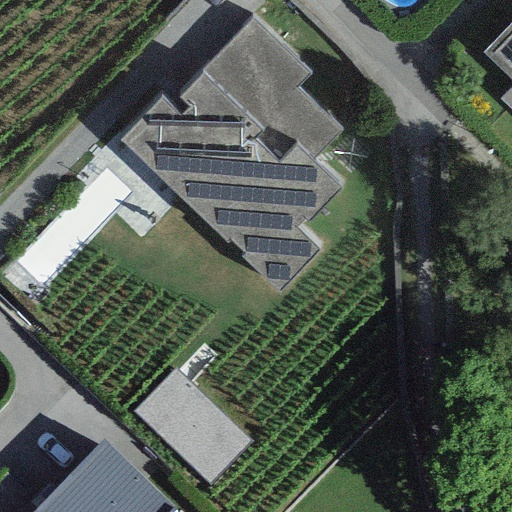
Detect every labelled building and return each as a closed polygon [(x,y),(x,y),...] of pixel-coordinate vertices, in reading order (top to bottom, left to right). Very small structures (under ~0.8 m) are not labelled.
[(511,15),(482,46),(511,75),(511,15)] [(309,72),(250,16),(170,101),(160,91),(119,135),(278,284),(316,243),(299,227),(342,182),(314,156),(341,127),(296,85),(309,72)] [(90,198),(20,274),(48,300),(118,224),(90,198)] [(253,443),(175,369),(132,413),(210,488),(253,443)] [(169,511),(104,450),(44,511),(169,511)]
